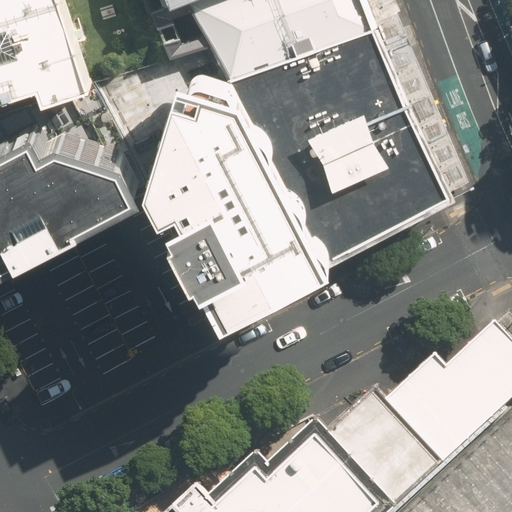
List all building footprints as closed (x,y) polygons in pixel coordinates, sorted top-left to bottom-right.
[(94,81),(67,0),(0,0),(0,92),(39,80),(44,96),(94,81)] [(365,0),(187,0),(232,78),(375,24),(365,0)] [(375,24),(232,78),(325,251),(455,188),(375,24)] [(232,78),(182,68),(150,181),(217,311),(325,251),(232,78)] [(0,259),(148,183),(129,146),(63,126),(49,134),(40,118),(0,138),(0,259)] [(329,427),(396,506),(511,398),(511,344),(494,328),(447,370),(434,356),(401,385),(382,402),(371,389),(340,417),(329,427)] [(511,511),(511,398),(396,506),(389,511),(511,511)] [(389,511),(396,506),(329,427),(317,413),(268,457),(258,446),(209,491),(198,478),(160,511),(389,511)]
